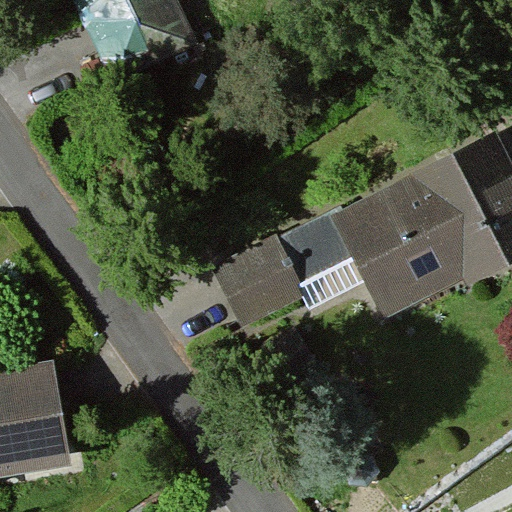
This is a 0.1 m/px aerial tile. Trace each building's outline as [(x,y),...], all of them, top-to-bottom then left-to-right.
[(74,0),(111,81),(190,46),(170,0),(74,0)] [(511,256),(511,175),(492,137),(334,217),(357,262),(388,320),(511,256)] [(357,262),(334,217),(272,248),(293,293),(357,262)] [(269,242),(215,266),(243,328),(297,303),(293,293),(272,248),(269,242)] [(50,363),(0,371),(0,472),(67,461),(50,363)]
